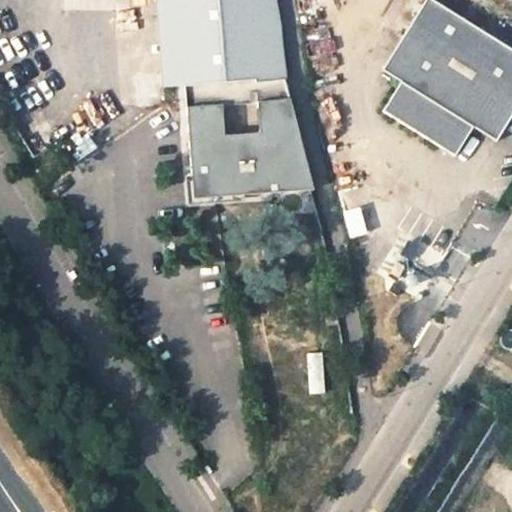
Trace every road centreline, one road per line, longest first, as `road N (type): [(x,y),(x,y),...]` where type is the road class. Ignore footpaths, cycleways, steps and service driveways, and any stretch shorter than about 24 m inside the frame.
road 1 (residential): [(0,191),(195,511)]
road 2 (unclassified): [(511,247),(348,511)]
